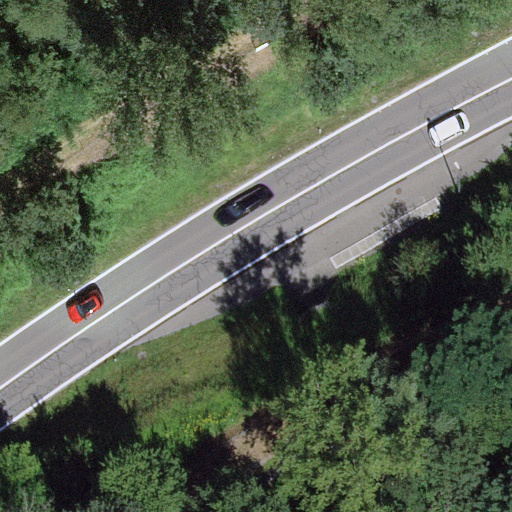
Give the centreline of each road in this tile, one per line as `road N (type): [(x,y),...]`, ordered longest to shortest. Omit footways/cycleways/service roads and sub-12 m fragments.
road 1 (primary): [(0,393),(438,108),(511,75)]
road 2 (unclassified): [(486,349),(274,448),(218,511)]
